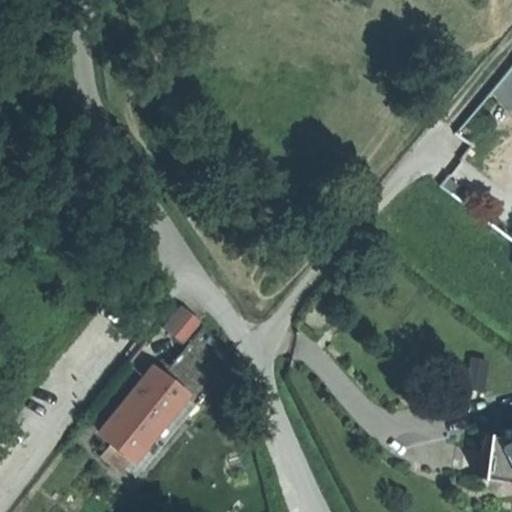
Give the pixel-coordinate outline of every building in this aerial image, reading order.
[(511,66),(490,93),(511,111),(511,66)] [(200,325),(179,307),(162,327),(183,346),(200,325)] [(195,404),(228,365),(200,325),(183,346),(160,374),(184,395),(195,404)] [(184,395),(160,374),(151,385),(142,378),(98,431),(132,459),(184,395)] [(511,429),(503,431),(503,438),(484,435),(478,478),(480,479),(480,477),(504,481),(511,480),(511,429)] [(127,460),(108,445),(99,456),(119,471),(127,460)]
